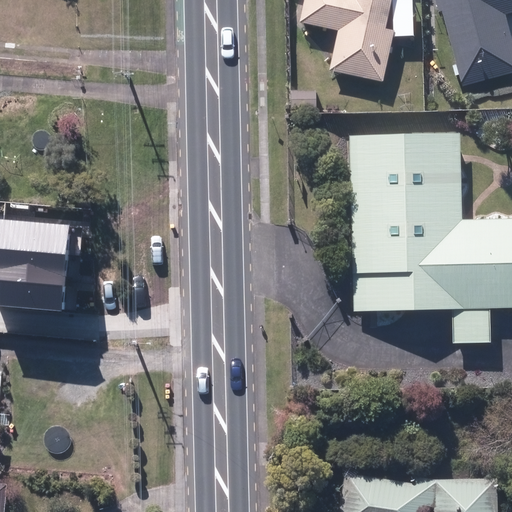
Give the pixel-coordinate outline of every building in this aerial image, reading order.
[(331,73),(383,82),(393,31),(386,30),(391,0),(304,0),(300,23),(339,31),(331,73)] [(443,12),(463,86),(511,72),(511,43),(504,16),(511,13),(511,0),(435,0),(439,13),(443,12)] [(290,109),(317,109),(317,93),(291,93),(290,109)] [(454,310),(455,345),(491,344),(490,309),(511,308),(511,220),(462,222),(459,134),(350,136),(355,313),(454,310)] [(0,246),(68,252),(70,224),(0,219),(0,246)] [(0,271),(66,276),(68,252),(0,246),(0,271)] [(0,305),(63,310),(66,276),(0,271),(0,305)] [(435,507),(434,511),(497,511),(497,479),(434,480),(419,478),(418,485),(345,475),(339,511),(426,511),(427,506),(435,507)]
